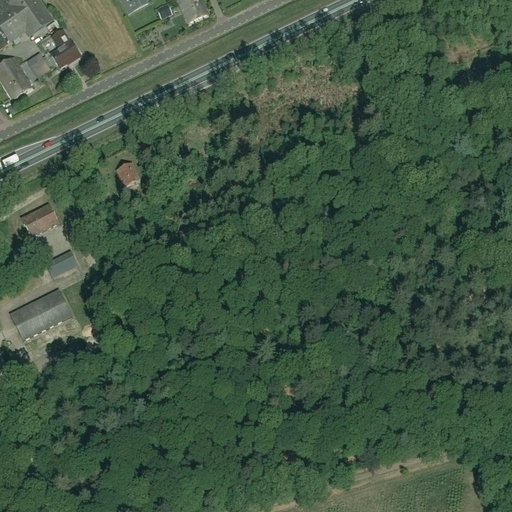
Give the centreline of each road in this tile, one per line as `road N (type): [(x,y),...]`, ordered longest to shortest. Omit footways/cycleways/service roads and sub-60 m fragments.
road 1 (trunk): [(0,172),(356,0)]
road 2 (unclassified): [(0,135),(285,0)]
road 3 (track): [(246,511),(511,434)]
road 4 (track): [(511,208),(375,21)]
